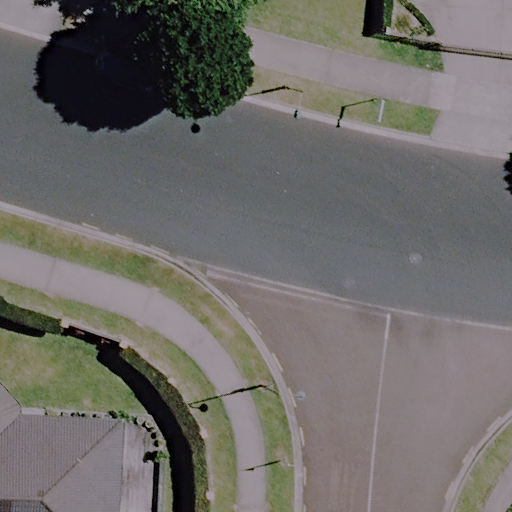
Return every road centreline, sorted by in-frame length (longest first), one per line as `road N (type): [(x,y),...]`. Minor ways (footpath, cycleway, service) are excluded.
road 1 (residential): [(0,130),(389,229)]
road 2 (residential): [(389,229),(370,511)]
road 3 (residential): [(389,229),(511,241)]
